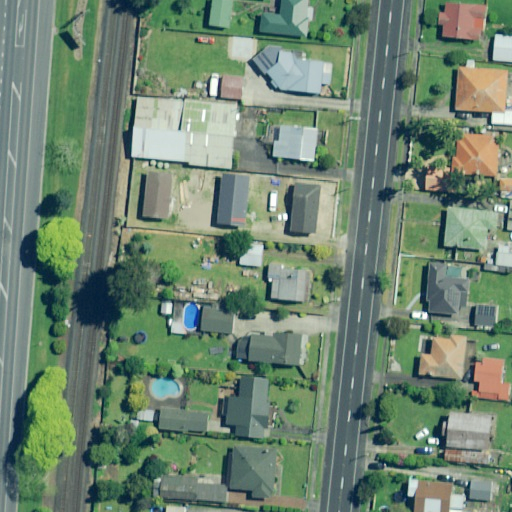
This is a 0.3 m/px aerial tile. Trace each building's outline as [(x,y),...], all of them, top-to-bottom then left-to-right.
[(232,0),(212,0),(210,26),(229,28),(232,0)] [(312,0),(281,0),(280,15),(262,13),(260,32),(306,36),(308,21),(311,21),(312,0)] [(442,37),(479,40),(480,31),(484,32),(487,7),(446,3),(445,13),(438,13),(437,24),(443,25),(442,37)] [(511,62),(511,36),(506,36),(507,29),(499,28),(499,35),(495,35),(493,61),(511,62)] [(322,72),(323,61),(295,58),(279,39),(253,61),(264,74),(267,72),(274,80),(271,82),(276,88),(278,86),(282,90),(320,92),(321,84),(327,85),(329,72),(322,72)] [(511,89),(511,71),(458,68),(456,110),(491,111),(491,124),(511,125),(511,110),(511,111),(511,89)] [(243,75),(203,72),(201,94),(241,97),(243,75)] [(237,105),(138,97),(133,157),(179,160),(179,164),(206,166),(229,168),(232,168),(237,105)] [(318,129),(281,125),(280,141),(275,140),(274,157),(315,160),(318,129)] [(457,156),(451,155),(450,173),(496,175),(498,135),(458,133),(457,156)] [(228,170),(205,169),(204,184),(228,185),(228,170)] [(455,178),(426,176),(425,190),(454,193),(455,178)] [(511,178),(500,178),(500,190),(511,190),(511,178)] [(243,213),(242,224),(249,225),(249,222),(283,226),(284,212),(290,213),(291,202),(285,202),(286,190),(252,187),(249,213),(243,213)] [(445,247),(484,250),(483,271),(511,273),(511,241),(485,240),(486,229),(496,229),(497,212),(448,208),(445,247)] [(226,212),(206,210),(205,224),(225,226),(226,212)] [(263,245),(242,243),(240,264),(261,266),(263,245)] [(446,264),(430,262),(426,301),(429,301),(428,312),(458,315),(458,306),(467,307),(470,279),(445,276),(446,264)] [(313,270),(270,266),(269,281),(273,282),(272,298),(310,302),(313,270)] [(172,302),(162,301),(161,312),(171,314),(172,302)] [(232,333),(234,305),(212,304),(212,307),(203,307),(201,331),(232,333)] [(495,307),(476,306),(475,324),(494,325),(495,307)] [(238,341),(236,358),(249,359),(249,362),(298,367),(301,336),(274,333),(274,337),(252,335),(251,343),(238,341)] [(421,353),(419,375),(445,377),(462,379),(466,337),(451,336),(451,339),(433,337),(432,355),(421,353)] [(484,358),(483,363),(475,362),(473,381),(479,382),(478,398),(508,401),(510,383),(501,382),(504,360),(484,358)] [(236,436),(263,437),(263,429),(267,429),(268,403),(265,403),(267,378),(240,377),(239,398),(222,397),(221,416),(226,416),(225,425),(236,426),(236,436)] [(160,421),(159,430),(187,432),(188,430),(206,431),(208,414),(161,409),(161,412),(137,410),(136,419),(160,421)] [(451,412),(450,423),(444,422),(443,435),(448,436),(447,446),(488,450),(492,416),(451,412)] [(273,497),(277,451),(233,447),(230,488),(252,490),(252,498),(268,499),(268,496),(273,497)] [(195,477),(154,475),(153,497),(225,501),(226,485),(195,484),(195,477)] [(453,483),(410,478),(408,496),(416,497),(414,511),(462,511),(464,496),(452,494),(453,483)] [(493,480),(470,479),(469,500),(492,501),(493,480)]
